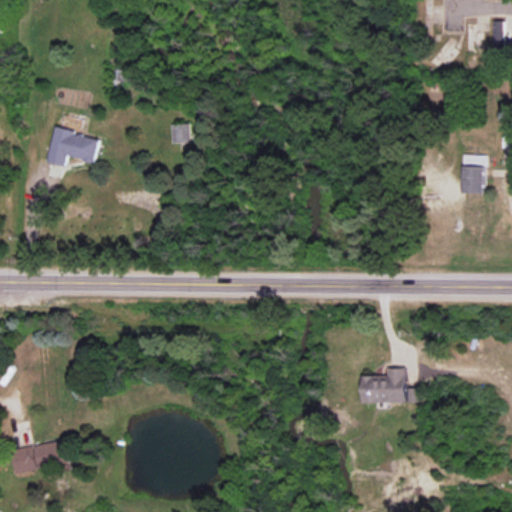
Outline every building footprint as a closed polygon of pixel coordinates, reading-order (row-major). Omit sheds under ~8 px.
[(507,20),(497,21),(498,53),(507,52),(507,20)] [(193,142),(192,123),(173,124),(174,142),(193,142)] [(49,161),(68,165),(70,156),(97,162),(102,137),(56,128),(49,161)] [(487,193),(488,155),(468,154),(467,192),(487,193)] [(367,403),(410,402),(409,367),(392,368),(392,375),(366,375),(367,403)] [(14,448),(18,473),(76,464),(72,439),(14,448)]
